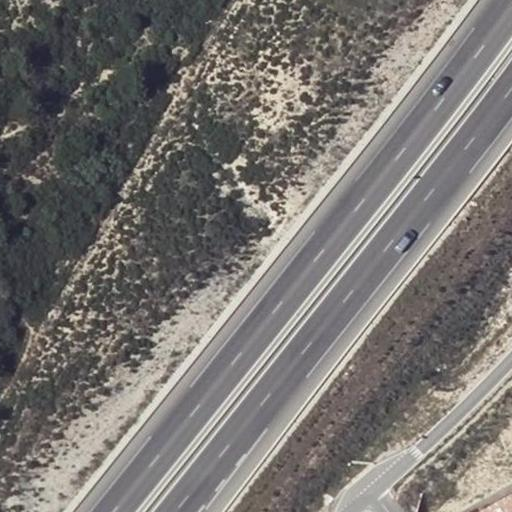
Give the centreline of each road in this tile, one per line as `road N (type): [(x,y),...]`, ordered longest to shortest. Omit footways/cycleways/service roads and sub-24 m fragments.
road 1 (trunk): [(511,8),(132,511)]
road 2 (trunk): [(202,511),(511,118)]
road 3 (unclassified): [(511,355),(371,493)]
